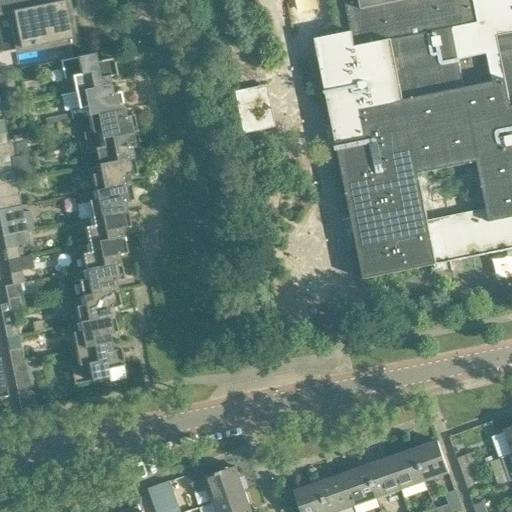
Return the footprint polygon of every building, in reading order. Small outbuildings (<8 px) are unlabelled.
[(0,0),(0,15),(8,14),(15,49),(58,41),(77,37),(73,18),(71,8),(70,1),(25,10),(23,0),(0,0)] [(319,0),(297,0),(301,12),(321,5),(319,0)] [(337,35),(316,40),(319,55),(319,56),(320,59),(325,86),(333,125),(336,142),(336,143),(339,156),(349,206),(358,248),(364,280),(422,268),(450,262),(452,262),(493,253),(495,253),(511,249),(511,0),(344,0),(351,32),(338,35),(337,35)] [(61,96),(110,85),(108,78),(116,76),(113,59),(96,62),(94,54),(60,61),(63,80),(72,78),(75,92),(61,95),(61,96)] [(89,114),(123,108),(120,92),(112,94),(110,85),(61,96),(64,110),(69,109),(71,118),(89,115),(89,114)] [(270,128),(266,106),(262,86),(236,92),(244,134),(270,128)] [(85,142),(136,132),(133,115),(125,117),(123,108),(89,114),(89,115),(92,130),(83,131),(85,142)] [(13,140),(8,141),(6,131),(0,132),(0,159),(22,155),(20,143),(24,142),(22,135),(12,137),(13,140)] [(99,166),(133,159),(131,150),(139,148),(136,132),(85,142),(78,143),(80,151),(83,153),(96,150),(99,165),(99,166)] [(0,184),(16,182),(16,179),(23,178),(20,157),(22,156),(22,155),(0,159),(0,184)] [(95,191),(130,184),(128,176),(136,175),(133,159),(99,166),(99,165),(82,168),(83,176),(92,174),(95,190),(95,191)] [(0,209),(21,205),(16,182),(0,184),(0,209)] [(92,217),(126,209),(125,203),(133,201),(130,184),(95,191),(95,190),(78,194),(79,202),(88,200),(91,216),(92,217)] [(0,223),(2,234),(26,229),(33,228),(30,211),(22,212),(21,205),(0,209),(0,223)] [(88,245),(124,238),(122,229),(130,227),(126,209),(92,217),(91,216),(74,219),(77,230),(85,229),(88,245)] [(19,258),(17,246),(29,243),(26,229),(2,234),(8,261),(30,257),(30,256),(19,258)] [(85,271),(120,263),(119,255),(127,254),(124,238),(88,245),(72,248),(73,255),(69,256),(73,273),(85,271)] [(511,255),(494,257),(495,275),(511,274),(511,255)] [(12,285),(22,283),(24,283),(21,271),(33,269),(30,257),(8,261),(12,285)] [(82,296),(117,289),(115,282),(123,280),(120,263),(85,271),(73,273),(69,273),(70,282),(78,280),(81,295),(82,296)] [(78,324),(114,318),(112,308),(120,306),(117,289),(82,296),(81,295),(65,298),(67,309),(75,307),(78,323),(78,324)] [(19,297),(7,300),(8,304),(9,311),(12,311),(21,309),(19,297)] [(14,324),(12,311),(9,311),(8,304),(0,305),(0,308),(1,313),(3,326),(6,338),(17,336),(14,324)] [(75,349),(111,342),(109,334),(117,333),(114,318),(78,324),(78,323),(63,327),(65,337),(72,335),(75,349)] [(21,360),(19,349),(17,336),(6,338),(11,363),(21,360)] [(78,365),(74,366),(70,367),(74,385),(109,378),(107,370),(124,366),(120,349),(112,351),(111,342),(75,349),(78,365)] [(31,394),(27,374),(24,360),(21,360),(11,363),(18,396),(20,410),(34,407),(31,394)] [(511,451),(511,414),(493,422),(493,424),(496,426),(498,429),(501,430),(505,431),(511,451)] [(424,482),(449,473),(438,441),(413,450),(424,482)] [(401,490),(424,482),(413,450),(390,458),(401,490)] [(509,481),(511,480),(511,454),(501,458),(509,481)] [(462,472),(472,468),(467,455),(457,458),(462,472)] [(378,498),(401,490),(390,458),(367,466),(378,498)] [(354,507),(378,498),(367,466),(342,475),(354,507)] [(212,503),(245,491),(236,467),(205,478),(203,470),(189,474),(195,493),(207,489),(212,503)] [(462,472),(467,486),(477,482),(472,468),(462,472)] [(329,511),(338,511),(354,507),(342,475),(319,483),(329,511)] [(155,511),(181,511),(170,481),(148,489),(155,511)] [(301,511),(329,511),(319,483),(294,492),(301,511)] [(201,511),(252,511),(245,491),(212,503),(212,504),(200,508),(201,511)] [(475,511),(487,511),(484,502),(473,506),(475,511)]
